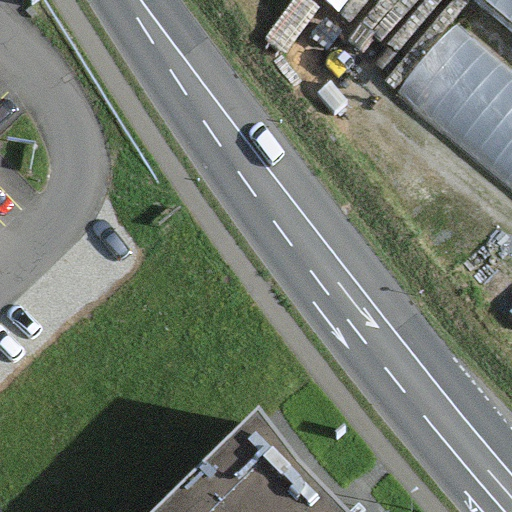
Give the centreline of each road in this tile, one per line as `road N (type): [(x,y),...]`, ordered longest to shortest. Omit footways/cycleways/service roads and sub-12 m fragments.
road 1 (primary): [(135,0),(298,235),(511,495)]
road 2 (unclassified): [(0,26),(61,109),(79,166),(68,202),(0,274)]
road 3 (unknown): [(511,212),(343,66)]
